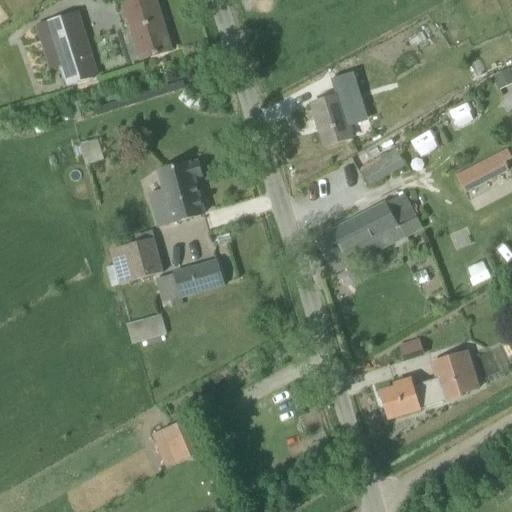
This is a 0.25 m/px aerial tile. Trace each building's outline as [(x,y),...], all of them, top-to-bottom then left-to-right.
[(123,0),(142,60),(171,51),(155,0),(123,0)] [(78,16),(48,25),(37,28),(50,70),(60,66),(66,86),(97,76),(78,16)] [(345,73),(355,105),(389,94),(379,62),(345,73)] [(511,85),(511,75),(510,70),(493,77),(500,91),(511,85)] [(422,94),(386,112),(393,125),(429,107),(422,94)] [(352,138),(339,97),(312,105),(325,147),(352,138)] [(69,103),(68,104),(73,121),(73,120),(81,119),(77,102),(69,103)] [(505,163),(511,159),(511,157),(508,149),(456,175),(466,194),(509,171),(505,163)] [(400,154),(379,166),(362,175),(368,186),(406,165),(400,154)] [(198,162),(159,173),(167,198),(153,202),(160,227),(204,215),(193,175),(201,172),(198,162)] [(422,228),(413,211),(404,193),(386,203),(316,240),(334,274),(353,264),(348,255),(359,249),(362,256),(375,250),(376,252),(422,228)] [(114,265),(119,284),(120,284),(164,272),(153,232),(134,237),(136,243),(110,251),(114,265)] [(217,261),(156,279),(163,304),(224,286),(217,261)] [(130,342),(165,336),(162,315),(126,321),(130,342)] [(381,408),(386,408),(389,420),(464,397),(463,395),(480,390),(468,354),(432,364),(439,386),(415,393),(411,381),(394,386),(395,389),(381,393),(383,398),(379,401),(381,408)] [(183,421),(162,430),(176,464),(198,455),(183,421)]
